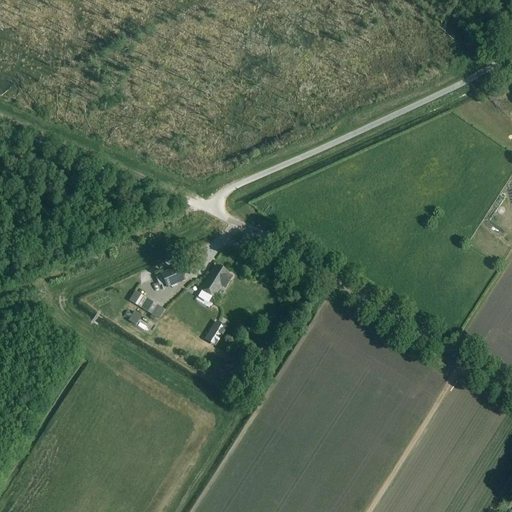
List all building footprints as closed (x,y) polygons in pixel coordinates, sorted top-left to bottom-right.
[(228,275),(220,270),(215,267),(200,291),(213,299),(221,285),(226,288),(231,279),(227,276),(228,275)] [(166,290),(185,282),(178,268),(160,276),(166,290)] [(159,317),(165,308),(136,289),(130,299),(133,302),(124,316),(136,324),(143,314),(137,310),(140,305),(159,317)] [(215,348),(226,330),(216,323),(204,342),(215,348)] [(267,362),(278,344),(269,338),(258,356),(267,362)] [(504,511),(509,511),(511,507),(511,497),(502,511),(504,511)]
